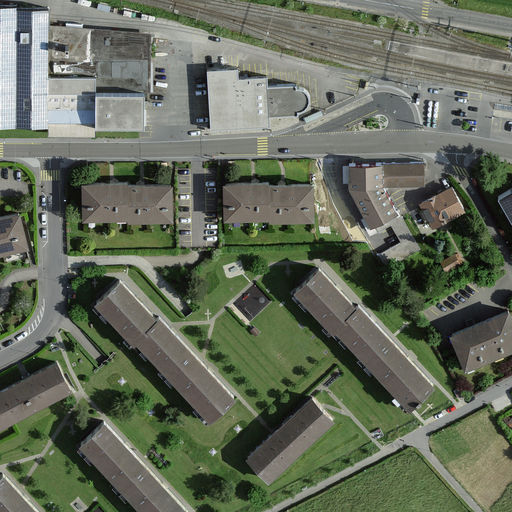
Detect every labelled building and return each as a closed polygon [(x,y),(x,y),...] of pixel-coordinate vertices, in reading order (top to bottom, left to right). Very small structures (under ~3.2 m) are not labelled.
[(0,124),(144,125),(144,75),(148,75),(148,37),(53,29),(53,23),(48,22),(48,8),(16,8),(16,5),(0,4),(0,124)] [(238,67),(207,69),(210,129),(270,125),(269,115),(298,113),(298,110),(301,110),(305,108),(308,104),(309,100),(309,95),(307,91),(303,88),(299,87),(297,87),(296,84),(268,85),(267,75),(239,77),(238,67)] [(425,161),(349,163),(349,168),(345,169),(345,176),(349,175),(350,186),(373,230),(399,216),(382,185),(425,184),(425,161)] [(84,184),(85,219),(128,218),(128,221),(171,220),(170,184),(127,185),(127,182),(84,184)] [(225,183),(226,219),(269,218),(269,221),(313,219),(312,184),(269,185),(269,182),(225,183)] [(444,190),(421,203),(424,208),(420,211),(426,222),(430,219),(433,225),(464,209),(452,186),(444,190)] [(511,188),(498,196),(511,219),(511,188)] [(0,253),(26,247),(18,213),(0,217),(0,253)] [(389,264),(423,245),(405,213),(393,220),(403,238),(382,250),(389,264)] [(461,249),(443,257),(447,268),(466,259),(461,249)] [(356,307),(319,267),(296,289),(333,329),(336,327),(410,405),(433,384),(358,305),(356,307)] [(156,318),(119,278),(96,300),(134,340),(137,338),(211,417),(233,395),(159,316),(156,318)] [(267,287),(244,295),(250,312),(273,304),(267,287)] [(448,327),(466,368),(511,347),(511,317),(505,302),(448,327)] [(57,362),(0,391),(0,424),(71,387),(57,362)] [(313,397),(248,457),(268,478),(333,418),(313,397)] [(186,511),(188,511),(104,420),(81,442),(146,511),(186,511)] [(3,473),(0,475),(0,511),(39,511),(19,490),(3,473)] [(90,511),(111,511),(104,502),(90,511)]
